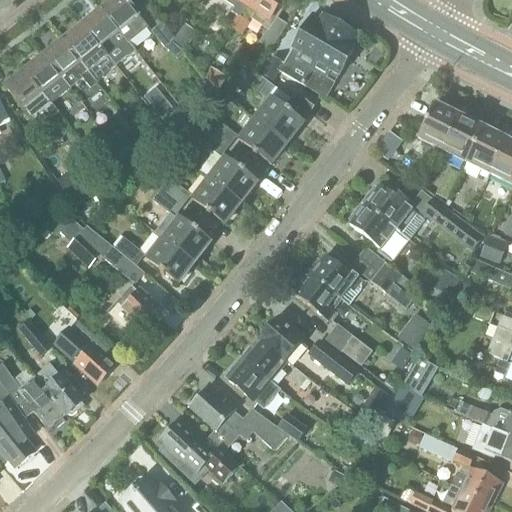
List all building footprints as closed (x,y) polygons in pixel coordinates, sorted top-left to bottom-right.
[(126,0),(116,0),(102,11),(136,54),(138,53),(131,44),(150,29),(126,0)] [(285,0),(252,0),(248,8),(256,13),(251,20),(270,32),(286,9),(282,6),(285,0)] [(136,54),(102,11),(83,27),(116,68),(128,58),(129,59),(136,54)] [(233,30),(240,18),(232,13),(225,25),(233,30)] [(334,38),(340,27),(323,17),(321,21),(315,17),(291,57),(290,56),(284,67),(273,60),(263,77),(275,84),(281,74),(305,88),(313,79),(317,73),(316,72),(335,40),(334,38)] [(240,18),(233,30),(241,36),(249,24),(240,18)] [(184,51),(174,41),(162,24),(151,33),(164,49),(177,60),(183,53),(184,51)] [(184,51),(197,34),(186,25),(174,41),(184,51)] [(83,27),(64,42),(97,84),(104,78),(104,77),(116,68),(83,27)] [(313,79),(305,88),(307,89),(313,82),(318,74),(335,85),(355,50),(351,48),(358,38),(340,27),(334,38),(335,40),(316,72),(317,73),(313,79)] [(97,84),(64,42),(44,58),(62,81),(74,72),(80,79),(81,78),(91,90),(97,85),(97,84)] [(44,58),(25,73),(51,105),(70,90),(62,81),(44,58)] [(225,82),(208,71),(204,78),(218,93),(225,82)] [(267,100),(275,89),(253,72),(244,83),(267,100)] [(6,88),(25,111),(33,121),(44,112),(52,121),(59,115),(51,105),(25,73),(6,88)] [(145,99),(170,130),(181,121),(155,90),(145,99)] [(302,92),(295,101),(310,113),(317,104),(302,92)] [(272,101),(255,122),(287,147),(304,126),(291,117),(293,115),(288,111),(286,112),(272,101),(271,101),(272,101)] [(0,128),(12,123),(0,103),(0,128)] [(443,153),(460,119),(436,107),(419,141),(443,153)] [(460,119),(443,153),(467,165),(484,131),(460,119)] [(255,122),(240,142),(255,153),(253,155),(258,159),(260,157),(272,167),(287,147),(255,122)] [(238,138),(222,125),(214,134),(223,142),(230,147),(238,138)] [(164,129),(151,139),(160,152),(173,142),(164,129)] [(207,131),(198,142),(214,154),(221,159),(222,158),(223,156),(230,147),(223,142),(214,134),(213,136),(207,131)] [(484,131),(467,165),(492,177),(509,144),(484,131)] [(511,145),(509,144),(492,177),(511,187),(511,145)] [(125,158),(124,158),(132,168),(134,168),(147,159),(137,148),(125,158)] [(132,168),(124,158),(109,167),(117,177),(132,168)] [(223,159),(207,178),(210,180),(208,182),(241,207),(257,186),(245,176),(246,174),(241,170),(239,172),(226,161),(223,159)] [(57,182),(68,199),(80,190),(69,174),(57,182)] [(162,189),(184,206),(191,197),(169,179),(162,189)] [(208,182),(194,201),(208,212),(207,213),(212,218),(213,216),(226,226),(241,207),(208,182)] [(162,241),(164,239),(195,264),(212,243),(200,234),(201,232),(195,228),(194,229),(180,218),(178,221),(175,218),(184,206),(162,189),(152,202),(169,215),(154,235),(162,241)] [(376,189),(363,206),(410,243),(411,244),(412,243),(411,242),(426,222),(414,213),(417,209),(393,191),(390,195),(382,189),(379,192),(376,189)] [(63,203),(59,195),(51,200),(56,207),(63,203)] [(434,202),(428,210),(456,231),(462,223),(434,202)] [(410,243),(363,206),(350,222),(354,225),(351,228),(381,251),(379,254),(393,265),(410,243)] [(0,234),(18,225),(12,213),(0,218),(0,234)] [(136,268),(114,250),(87,228),(84,232),(72,221),(67,226),(59,218),(44,227),(57,239),(60,235),(71,245),(67,250),(89,270),(100,258),(135,286),(145,275),(136,268)] [(500,266),(508,244),(488,237),(480,259),(500,266)] [(123,239),(114,250),(136,268),(145,257),(123,239)] [(164,239),(162,241),(148,259),(162,269),(160,271),(166,276),(168,274),(180,283),(195,264),(164,239)] [(347,274),(327,259),(323,265),(320,262),(311,273),(314,276),(312,279),(341,302),(341,301),(350,308),(362,292),(363,283),(360,281),(361,280),(350,271),(347,274)] [(474,260),(467,273),(482,279),(511,291),(511,277),(487,266),(474,260)] [(390,269),(383,278),(400,292),(400,291),(407,283),(390,269)] [(56,279),(52,282),(39,270),(33,276),(50,293),(57,287),(60,283),(56,279)] [(341,302),(312,279),(311,280),(307,277),(298,289),(302,292),(297,298),(327,322),(334,313),(333,312),(341,302)] [(400,292),(383,278),(376,288),(406,312),(414,302),(400,291),(400,292)] [(471,302),(479,298),(481,290),(478,283),(470,280),(463,284),(460,292),(464,299),(471,302)] [(122,300),(108,314),(127,332),(135,323),(142,329),(144,327),(146,329),(155,320),(152,318),(160,310),(140,290),(137,294),(132,288),(121,299),(122,300)] [(494,313),(478,307),(475,314),(473,319),(489,326),(492,318),(494,313)] [(31,311),(25,316),(29,321),(35,316),(31,311)] [(414,352),(432,329),(415,316),(397,339),(414,352)] [(507,363),(511,351),(511,364),(505,380),(511,382),(511,321),(502,317),(487,355),(507,363)] [(18,331),(41,359),(53,349),(29,321),(18,331)] [(277,321),(260,341),(286,363),(303,343),(277,321)] [(54,346),(53,347),(72,364),(73,364),(75,366),(98,387),(115,369),(101,357),(107,350),(110,352),(110,351),(79,323),(72,331),(70,328),(68,330),(71,332),(57,348),(54,346)] [(361,369),(373,353),(338,326),(325,342),(342,355),(342,354),(361,369)] [(286,363),(260,341),(244,360),(270,382),(286,363)] [(347,388),(359,373),(319,342),(307,357),(347,388)] [(420,397),(436,368),(418,358),(402,387),(420,397)] [(244,360),(236,368),(233,366),(225,376),(228,378),(227,380),(253,402),(254,402),(264,411),(281,391),(270,382),(244,360)] [(65,426),(63,423),(67,419),(35,382),(26,371),(13,382),(2,368),(0,369),(0,385),(2,388),(16,410),(25,403),(50,434),(53,431),(55,434),(65,426)] [(50,368),(35,380),(36,381),(35,382),(67,419),(69,418),(73,419),(78,415),(78,411),(85,404),(63,376),(59,379),(50,368)] [(312,384),(296,370),(288,379),(304,393),(312,384)] [(384,385),(395,393),(403,382),(392,374),(384,385)] [(16,410),(2,388),(0,389),(0,412),(6,421),(0,425),(0,428),(6,437),(0,441),(0,452),(16,472),(36,456),(15,431),(26,422),(16,410)] [(374,397),(377,399),(375,402),(381,407),(388,397),(379,390),(374,397)] [(191,409),(216,431),(208,439),(221,451),(224,454),(232,446),(240,437),(246,443),(254,435),(275,454),(289,439),(297,445),(307,431),(290,418),(280,431),(253,412),(243,423),(236,417),(237,415),(225,404),(223,407),(207,392),(191,409)] [(472,409),(467,420),(484,426),(483,429),(489,431),(511,439),(511,415),(501,412),(495,415),(494,415),(493,418),(472,409)] [(381,450),(395,423),(385,418),(370,445),(381,450)] [(195,487),(210,472),(225,486),(240,469),(224,454),(221,451),(214,459),(202,448),(178,425),(162,442),(155,449),(195,487)] [(352,445),(364,452),(374,436),(362,429),(352,445)] [(483,429),(474,452),(494,460),(495,457),(511,464),(511,439),(489,431),(483,429)] [(450,462),(465,469),(470,458),(427,438),(421,450),(450,463),(450,462)] [(458,473),(451,487),(462,492),(491,505),(501,485),(473,471),(469,479),(458,473)] [(339,489),(345,478),(333,472),(328,483),(339,489)] [(173,503),(161,488),(158,491),(149,480),(134,492),(132,489),(122,498),(124,501),(121,503),(128,511),(176,511),(170,505),(173,503)] [(462,492),(451,487),(442,505),(453,511),(452,511),(487,511),(491,505),(462,492)] [(433,502),(432,503),(408,491),(403,501),(423,511),(447,511),(449,510),(433,502)] [(384,500),(381,505),(394,511),(409,511),(384,499),(384,500)] [(290,511),(281,503),(272,511),(290,511)]
